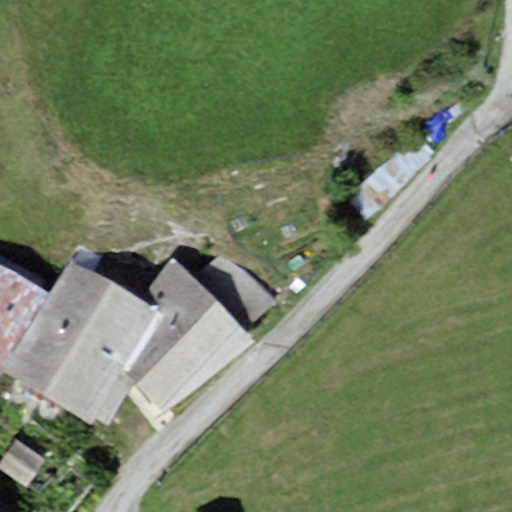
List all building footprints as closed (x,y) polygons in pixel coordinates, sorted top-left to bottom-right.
[(102,257),(79,243),(4,367),(88,417),(117,368),(153,308),(141,301),(93,272),(102,257)] [(0,363),(45,290),(33,283),(37,276),(0,254),(0,363)] [(192,278),(243,328),(275,304),(242,269),(221,256),(192,278)] [(192,278),(174,260),(141,301),(153,308),(117,368),(165,414),(255,339),(243,328),(192,278)] [(45,460),(14,440),(0,461),(0,467),(28,486),(45,460)]
